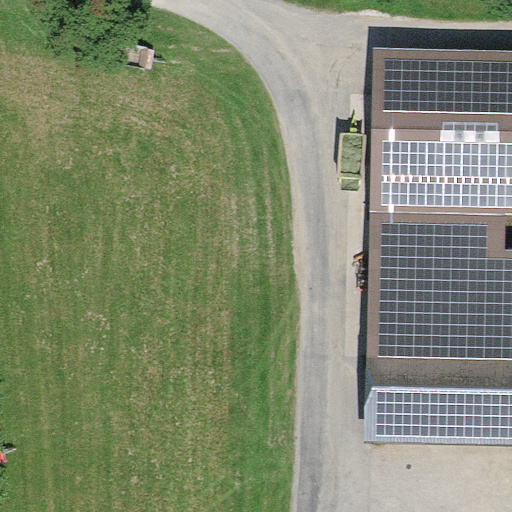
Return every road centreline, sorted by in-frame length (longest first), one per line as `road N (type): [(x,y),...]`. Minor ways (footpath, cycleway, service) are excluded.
road 1 (residential): [(307,511),(316,213),(306,123),(271,60),(206,8),(176,0)]
road 2 (track): [(511,33),(354,33),(271,60)]
